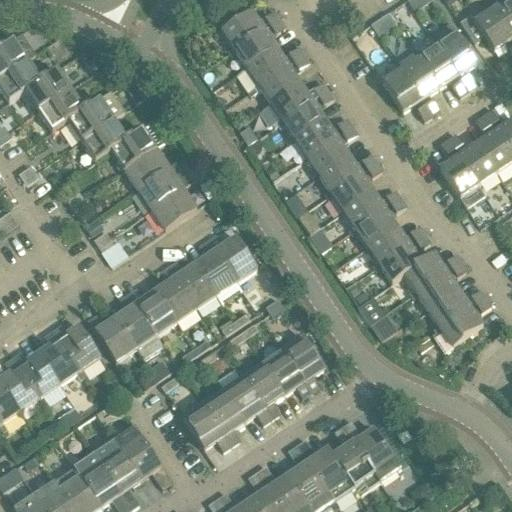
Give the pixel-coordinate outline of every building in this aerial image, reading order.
[(454,0),(441,0),(449,11),(456,6),(457,3),(454,0)] [(416,2),(408,7),(415,18),(423,13),(416,2)] [(511,6),(509,2),(491,15),(511,44),(511,6)] [(511,44),(491,15),(474,26),(470,20),(460,27),(474,49),(483,42),(493,57),(504,50),(511,61),(511,44)] [(223,36),(235,55),(271,32),(265,24),(259,28),(252,17),(237,27),(223,36)] [(271,32),(281,25),(275,17),(265,24),(271,32)] [(237,27),(231,18),(217,27),(223,36),(237,27)] [(281,25),(271,32),(276,40),(286,33),(281,25)] [(378,26),(371,31),(380,45),(387,40),(378,26)] [(436,52),(467,97),(475,92),(464,76),(475,69),(448,29),(430,42),(436,52)] [(276,40),(271,32),(235,55),(247,73),(276,54),(270,44),(276,40)] [(5,33),(0,34),(0,46),(9,44),(5,33)] [(21,39),(0,53),(0,82),(26,65),(34,59),(21,39)] [(467,97),(436,52),(418,64),(438,94),(448,87),(459,103),(467,97)] [(295,68),(305,61),(300,53),(290,60),(295,68)] [(276,54),(247,73),(237,80),(249,97),(259,91),(288,72),(276,54)] [(305,61),(295,68),(300,76),(310,69),(305,61)] [(438,94),(418,64),(400,76),(431,122),(439,116),(428,100),(438,94)] [(26,65),(0,82),(0,94),(9,108),(25,97),(24,96),(40,86),(40,85),(26,65)] [(259,91),(249,97),(252,102),(262,95),(271,109),(300,90),(294,80),(300,76),(295,68),(288,72),(259,91)] [(38,116),(70,95),(56,74),(40,85),(40,86),(24,96),(25,97),(38,116)] [(431,122),(400,76),(382,88),(402,118),(413,111),(423,127),(431,122)] [(261,116),(273,134),(283,127),(316,105),(311,98),(307,100),(300,90),(271,109),(261,116)] [(316,105),(326,99),(321,91),(319,92),(311,98),(316,105)] [(137,93),(129,99),(136,109),(146,102),(141,97),(137,93)] [(70,95),(38,116),(52,137),(68,127),(67,126),(84,115),(83,114),(70,95)] [(81,146),(113,124),(124,116),(110,96),(98,104),(83,114),(84,115),(67,126),(68,127),(81,146)] [(326,99),(316,105),(319,110),(321,113),(331,106),(326,99)] [(283,127),(295,145),(319,129),(324,126),(317,117),(321,113),(319,110),(316,105),(283,127)] [(492,116),(483,122),(490,132),(499,126),(492,116)] [(490,132),(483,122),(475,127),(482,137),(490,132)] [(113,124),(81,146),(95,167),(111,157),(110,156),(126,144),(113,124)] [(498,127),(490,132),(494,138),(511,164),(511,125),(503,132),(499,126),(498,127)] [(295,145),(306,163),(319,155),(336,144),(324,126),(319,129),(295,145)] [(340,141),(350,134),(345,127),(335,134),(340,141)] [(126,144),(110,156),(111,157),(124,176),(156,154),(164,149),(150,128),(142,134),(126,144)] [(350,134),(340,141),(345,149),(356,142),(350,134)] [(7,137),(0,141),(0,148),(10,142),(7,137)] [(511,168),(511,164),(494,138),(476,150),(496,179),(511,168)] [(448,146),(454,156),(462,151),(455,141),(448,146)] [(306,163),(318,181),(319,181),(348,162),(336,144),(319,155),(306,163)] [(454,156),(448,146),(440,151),(447,161),(454,156)] [(496,179),(476,150),(458,162),(478,192),(496,179)] [(138,196),(176,170),(175,170),(169,174),(156,154),(124,176),(138,196)] [(447,168),(440,174),(460,204),(478,192),(458,162),(454,156),(447,161),(447,168)] [(330,200),(360,181),(348,162),(319,181),(318,181),(319,183),(330,200)] [(364,177),(374,170),(369,162),(359,169),(364,177)] [(22,185),(34,177),(29,170),(17,178),(22,185)] [(176,170),(138,196),(151,215),(183,194),(182,194),(188,190),(189,187),(188,185),(188,182),(187,180),(186,178),(185,177),(184,175),(182,173),(180,172),(178,171),(176,170)] [(374,170),(364,177),(370,185),(380,178),(374,170)] [(274,171),(266,176),(272,185),(280,180),(274,171)] [(34,177),(22,185),(25,190),(37,182),(34,177)] [(342,218),(372,199),(360,181),(330,200),(342,218)] [(201,193),(209,206),(219,199),(210,187),(201,193)] [(183,194),(151,215),(165,236),(197,214),(183,194)] [(71,212),(83,204),(78,197),(67,205),(71,212)] [(388,213),(399,206),(393,198),(383,205),(388,213)] [(354,236),(383,216),(372,199),(342,218),(354,236)] [(83,204),(71,212),(75,217),(87,209),(83,204)] [(399,206),(388,213),(394,221),(404,214),(399,206)] [(304,210),(294,217),(297,222),(308,215),(304,210)] [(0,223),(0,239),(1,241),(18,229),(9,216),(0,223)] [(383,216),(354,236),(366,254),(395,234),(383,216)] [(97,225),(86,233),(92,242),(103,234),(97,225)] [(378,272),(407,252),(395,234),(366,254),(378,272)] [(412,249),(423,242),(417,234),(407,241),(412,249)] [(98,251),(110,243),(106,237),(94,245),(98,251)] [(208,246),(235,288),(257,273),(235,242),(223,250),(217,240),(208,246)] [(423,242),(412,249),(418,257),(428,250),(423,242)] [(110,243),(98,251),(102,257),(114,249),(110,243)] [(327,243),(316,250),(319,255),(322,259),(333,251),(327,243)] [(222,310),(241,297),(235,288),(208,246),(200,252),(207,261),(195,269),(216,301),(222,310)] [(407,252),(378,272),(390,290),(402,282),(419,271),(419,270),(407,252)] [(419,271),(402,282),(414,300),(444,280),(431,262),(419,271)] [(449,277),(459,270),(454,262),(444,269),(449,277)] [(168,272),(196,314),(216,301),(195,269),(184,276),(177,266),(168,272)] [(459,270),(449,277),(455,284),(465,278),(459,270)] [(155,296),(176,328),(196,314),(168,272),(160,278),(167,288),(155,296)] [(444,280),(414,300),(426,318),(456,298),(444,280)] [(362,291),(354,297),(361,308),(369,303),(362,291)] [(176,328),(155,296),(144,303),(137,294),(128,300),(156,341),(157,341),(176,328)] [(456,298),(426,318),(438,336),(468,316),(456,298)] [(473,312),(484,305),(478,298),(468,305),(473,312)] [(115,323),(136,355),(137,354),(144,364),(163,351),(157,341),(156,341),(128,300),(120,305),(127,314),(115,323)] [(269,318),(281,309),(277,304),(265,312),(269,318)] [(484,305),(473,312),(479,320),(489,313),(484,305)] [(281,309),(269,318),(273,324),(285,316),(281,309)] [(480,335),(468,316),(438,336),(440,339),(433,343),(443,358),(450,354),(450,355),(480,335)] [(233,326),(238,332),(250,324),(246,318),(233,326)] [(136,355),(115,323),(104,330),(97,320),(88,327),(116,368),(136,355)] [(238,332),(233,326),(222,334),(226,340),(238,332)] [(241,337),(245,343),(257,335),(253,329),(241,337)] [(52,337),(83,382),(86,380),(82,374),(100,362),(79,330),(67,339),(61,331),(52,337)] [(83,382),(52,337),(43,342),(49,350),(38,358),(60,390),(76,379),(80,385),(83,382)] [(245,343),(241,337),(229,345),(233,351),(245,343)] [(283,355),(311,397),(320,391),(313,381),(325,373),(304,341),(283,355)] [(193,354),(197,360),(210,351),(206,345),(193,354)] [(197,360),(193,354),(182,361),(186,367),(197,360)] [(262,369),(284,401),(295,393),(302,403),(311,397),(283,355),(262,369)] [(202,364),(206,370),(217,362),(213,356),(202,364)] [(14,363),(44,409),(47,406),(43,401),(60,390),(38,358),(27,365),(22,357),(14,363)] [(0,383),(0,387),(19,417),(37,405),(41,410),(44,409),(14,363),(4,369),(9,377),(0,383)] [(206,370),(202,364),(189,372),(193,378),(206,370)] [(218,364),(207,371),(214,382),(225,375),(218,364)] [(284,401),(262,369),(243,382),(271,424),(280,418),(273,408),(284,401)] [(153,381),(158,387),(170,378),(166,372),(153,381)] [(158,387),(153,381),(142,388),(146,394),(158,387)] [(271,424),(243,382),(223,396),(244,427),(255,420),(262,430),(271,424)] [(172,383),(161,391),(165,397),(177,389),(172,383)] [(19,417),(0,387),(0,432),(3,436),(7,433),(4,427),(19,417)] [(203,409),(231,451),(240,445),(233,435),(244,427),(223,396),(203,409)] [(231,451),(203,409),(182,423),(204,455),(215,447),(223,457),(231,451)] [(54,428),(60,436),(72,428),(66,419),(54,428)] [(342,432),(379,487),(395,476),(398,480),(402,478),(373,434),(361,442),(350,426),(342,432)] [(111,442),(140,486),(152,478),(162,494),(172,488),(134,432),(117,444),(115,440),(111,442)] [(333,461),(332,461),(353,493),(359,501),(367,495),(379,487),(342,432),(333,437),(343,453),(333,461)] [(403,448),(411,443),(405,434),(397,440),(403,448)] [(94,459),(129,511),(135,511),(140,509),(129,494),(140,486),(111,442),(108,444),(111,448),(94,459)] [(305,444),(296,450),(320,486),(334,507),(350,496),(355,504),(359,501),(353,493),(332,461),(333,461),(327,453),(319,458),(316,460),(308,448),(305,444)] [(298,471),(287,479),(309,511),(332,511),(336,509),(334,507),(320,486),(296,450),(288,456),(298,471)] [(71,469),(99,511),(101,511),(111,505),(115,511),(129,511),(94,459),(77,470),(75,466),(71,469)] [(34,463),(23,470),(28,478),(39,470),(34,463)] [(54,486),(71,511),(99,511),(71,469),(68,471),(70,475),(54,486)] [(266,471),(257,477),(281,511),(309,511),(287,479),(276,486),(266,471)] [(259,498),(247,506),(251,511),(281,511),(257,477),(248,482),(259,498)] [(32,496),(42,511),(71,511),(54,486),(38,497),(35,493),(32,496)] [(42,511),(32,496),(29,498),(31,501),(15,511),(42,511)] [(251,511),(247,506),(239,511),(228,496),(217,503),(222,511),(251,511)] [(222,511),(217,503),(208,509),(209,511),(222,511)]
